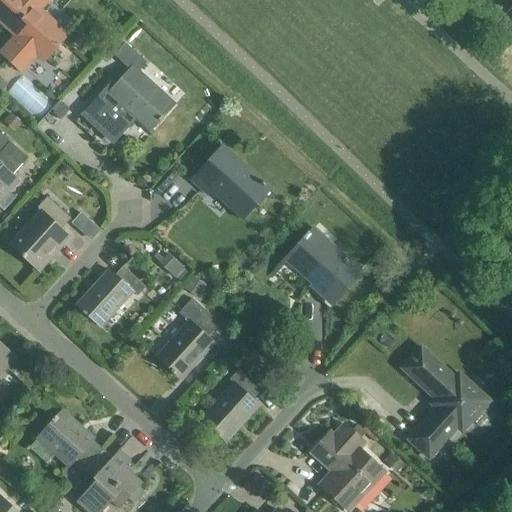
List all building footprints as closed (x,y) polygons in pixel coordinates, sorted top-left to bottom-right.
[(45,57),(67,34),(40,9),(49,0),(48,0),(2,0),(0,3),(0,21),(17,37),(3,53),(22,71),(40,52),(45,57)] [(100,95),(84,112),(84,113),(112,139),(133,116),(151,132),(168,113),(175,105),(139,71),(146,63),(125,44),(114,57),(130,70),(104,98),(100,95)] [(12,176),(27,160),(0,134),(0,202),(19,182),(12,176)] [(230,208),(244,221),(270,192),(223,148),(192,181),(208,195),(214,188),(232,205),(230,208)] [(61,231),(71,220),(47,198),(37,209),(41,213),(11,246),(36,269),(53,250),(56,253),(70,239),(61,231)] [(76,223),(98,236),(105,225),(83,212),(76,223)] [(313,287),(332,304),(360,273),(314,230),(289,257),(317,283),(313,287)] [(139,296),(147,287),(125,267),(117,276),(111,271),(78,307),(101,328),(134,292),(139,296)] [(208,338),(221,325),(194,300),(181,314),(191,323),(159,357),(182,379),(214,344),(208,338)] [(0,371),(13,357),(0,345),(0,371)] [(460,429),(485,402),(459,379),(457,382),(421,349),(402,370),(439,404),(407,440),(428,460),(458,427),(460,429)] [(253,400),(261,391),(240,372),(232,381),(236,385),(204,420),(226,441),(259,405),(253,400)] [(47,464),(56,454),(68,465),(63,471),(75,482),(103,451),(92,441),(93,440),(62,412),(29,448),(47,464)] [(338,475),(324,491),(347,511),(348,511),(384,474),(359,450),(364,445),(345,427),(335,438),(330,434),(311,455),(332,474),(335,472),(338,475)] [(125,468),(130,463),(119,452),(93,480),(95,482),(77,502),(87,511),(101,511),(111,502),(119,509),(142,484),(125,468)] [(0,511),(34,511),(33,511),(16,511),(0,496),(0,511)]
